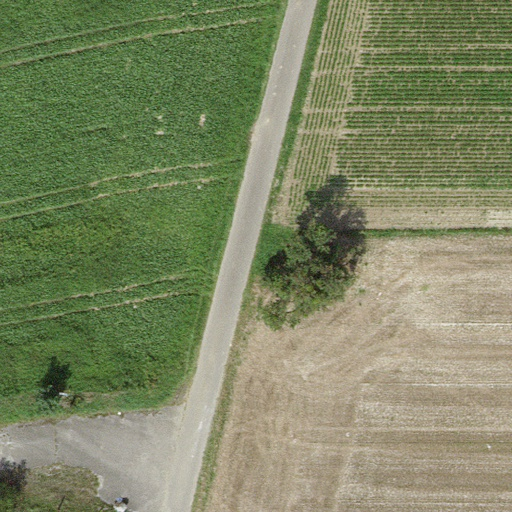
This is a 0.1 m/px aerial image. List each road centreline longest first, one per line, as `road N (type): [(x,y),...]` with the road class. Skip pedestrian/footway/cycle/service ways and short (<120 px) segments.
road 1 (track): [(311,0),(183,511)]
road 2 (track): [(196,462),(0,466)]
